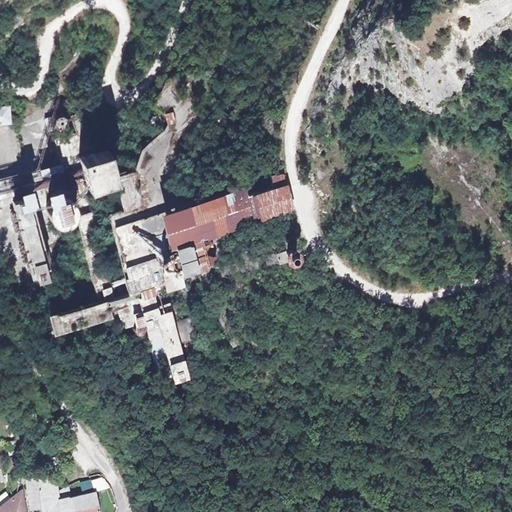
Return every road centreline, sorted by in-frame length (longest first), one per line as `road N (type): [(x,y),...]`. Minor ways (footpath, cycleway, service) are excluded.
road 1 (track): [(511,274),(423,303),(350,274),(323,245),(299,183),(297,125),(350,0)]
road 2 (track): [(108,0),(123,20),(110,87),(127,96),(145,86),(182,0)]
road 3 (track): [(98,0),(52,35),(33,89),(22,93),(0,77)]
